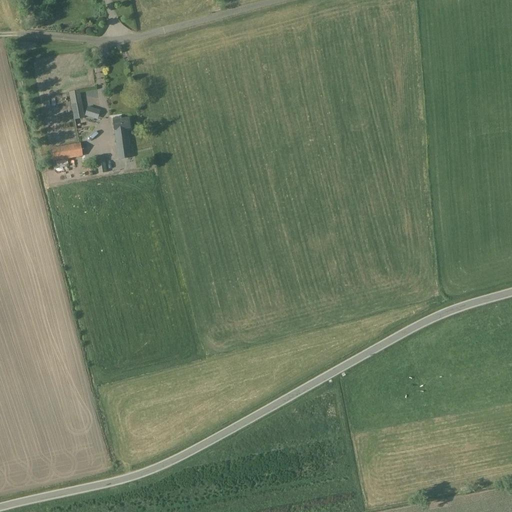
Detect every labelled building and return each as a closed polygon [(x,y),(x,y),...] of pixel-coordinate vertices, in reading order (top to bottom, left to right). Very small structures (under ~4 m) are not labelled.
[(79,90),(69,92),(74,121),(85,119),(79,90)] [(85,115),(84,116),(94,119),(95,118),(97,110),(87,107),(85,115)] [(112,119),(118,160),(130,158),(126,129),(130,129),(128,119),(120,120),(120,118),(118,118),(117,117),(115,118),(114,119),(112,119)] [(50,149),(52,162),(83,157),(80,143),(50,149)] [(104,156),(96,157),(99,173),(107,172),(104,156)]
